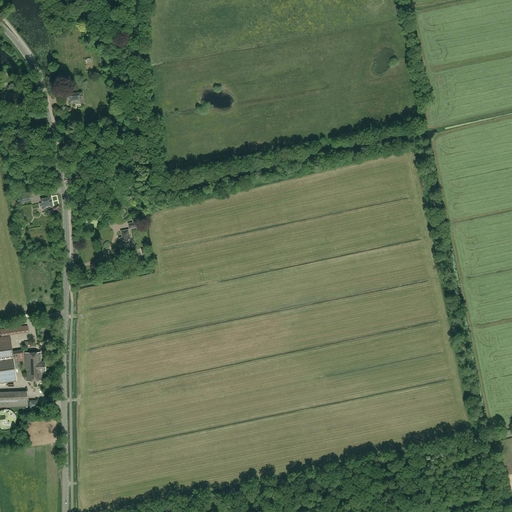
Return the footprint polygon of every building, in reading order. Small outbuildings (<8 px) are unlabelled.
[(82,92),(68,93),(69,103),(83,102),(82,92)] [(111,118),(114,115),(109,108),(106,111),(111,118)] [(41,198),(42,203),(39,203),(40,207),(42,206),(43,209),(53,207),(51,196),(41,198)] [(122,237),(119,238),(121,247),(132,244),(130,236),(128,230),(121,231),(122,237)] [(0,329),(1,336),(28,332),(27,325),(0,329)] [(17,361),(24,360),(23,352),(12,353),(10,335),(0,336),(0,383),(16,381),(15,369),(18,369),(17,361)] [(25,353),(26,376),(26,381),(42,380),(41,371),(45,371),(44,361),(41,361),(40,352),(25,353)] [(0,392),(0,407),(27,406),(26,391),(0,392)] [(37,400),(29,400),(29,408),(37,408),(37,400)]
